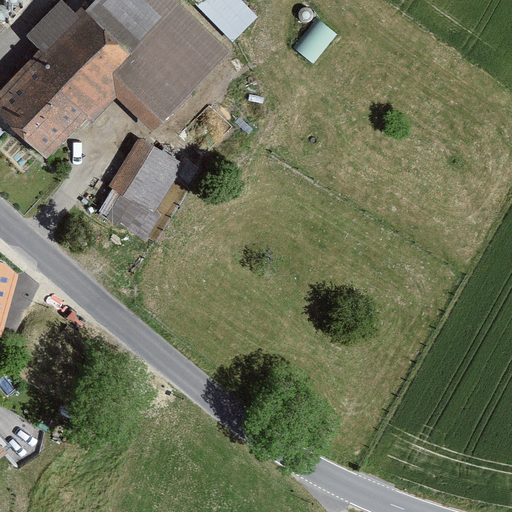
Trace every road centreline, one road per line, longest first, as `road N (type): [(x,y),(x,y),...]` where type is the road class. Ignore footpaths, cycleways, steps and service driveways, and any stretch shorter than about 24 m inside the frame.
road 1 (tertiary): [(408,511),(326,480),(229,416),(0,214)]
road 2 (unknown): [(18,231),(126,118)]
